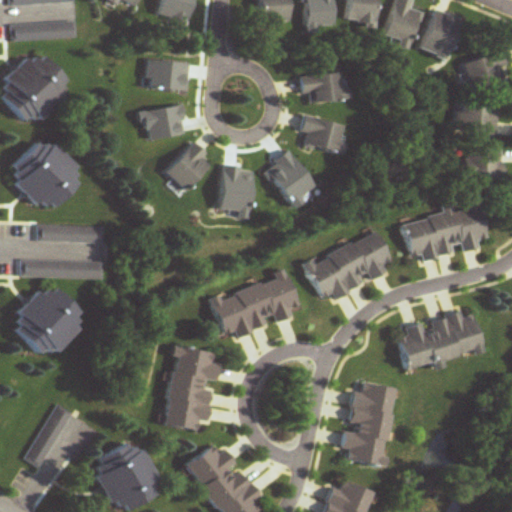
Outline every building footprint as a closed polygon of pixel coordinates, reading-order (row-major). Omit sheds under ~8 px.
[(112,0),(134,9),(137,0),(112,0)] [(255,0),(256,23),(285,23),(285,0),(255,0)] [(343,0),(343,26),(373,26),(373,0),(343,0)] [(417,13),(407,10),(410,1),(406,0),(391,0),(381,38),(388,40),(387,46),(407,52),(417,13)] [(445,60),(457,19),(430,11),(418,52),(445,60)] [(71,41),(71,24),(6,25),(6,43),(71,41)] [(500,82),(496,67),(499,66),(496,54),(461,64),(468,91),(500,82)] [(22,59),(0,79),(0,91),(1,93),(0,93),(0,101),(22,124),(27,119),(33,126),(65,95),(57,87),(63,81),(38,55),(28,65),(22,59)] [(304,104),(344,100),(341,73),(296,78),(298,96),(303,95),(304,104)] [(496,105),(455,102),(452,134),(493,137),(496,105)] [(302,135),(300,148),(337,156),(344,126),(299,117),(296,134),(302,135)] [(77,171),(47,141),(40,149),(35,144),(8,171),(17,180),(12,185),(39,211),(45,204),(51,210),(76,185),(70,179),(77,171)] [(204,155),(191,143),(164,174),(185,192),(208,167),(200,160),(204,155)] [(497,149),(462,149),(462,179),(497,179),(497,149)] [(399,222),(407,259),(417,257),(419,261),(451,255),(449,246),(457,245),(459,252),(475,249),(474,241),(483,239),(477,207),(451,213),(450,211),(399,222)] [(302,264),(320,304),(365,283),(364,282),(384,273),(380,266),(388,263),(373,231),(302,264)] [(222,340),(268,325),(268,323),(297,313),(282,269),(270,273),(272,279),(209,300),(222,340)] [(78,313),(48,282),(6,324),(37,354),(41,350),(48,357),(79,327),(72,319),(78,313)] [(402,370),(429,364),(431,372),(442,369),(440,362),(479,352),(471,316),(459,319),(458,313),(400,327),(402,338),(395,339),(402,370)] [(164,427),(197,432),(198,422),(205,423),(210,392),(202,391),(204,382),(214,383),(217,367),(209,366),(211,353),(173,348),(172,358),(174,358),(164,427)] [(391,388),(358,383),(356,394),(348,392),(343,429),(340,429),(337,450),(344,451),(342,462),(379,468),(391,388)] [(213,511),(256,511),(258,511),(252,503),(256,500),(217,443),(183,467),(213,511)] [(140,445),(130,449),(128,446),(89,462),(110,511),(120,511),(161,494),(140,445)] [(327,487),(318,511),(362,511),(369,491),(337,480),(334,490),(327,487)]
